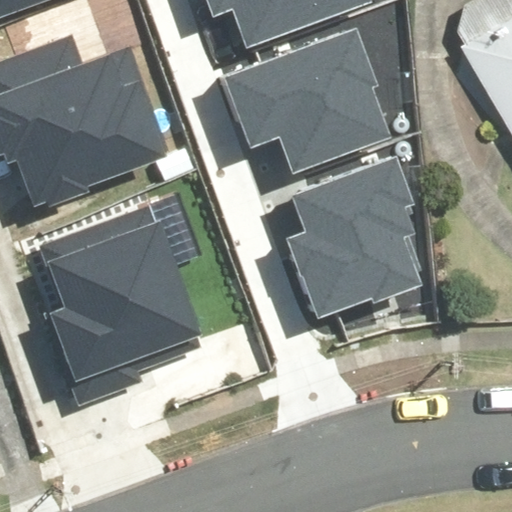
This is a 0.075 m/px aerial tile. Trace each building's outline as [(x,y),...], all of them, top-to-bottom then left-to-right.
[(207,0),(210,6),(229,0),(239,34),(347,0),(207,0)] [(511,0),(470,0),(448,13),(511,121),(511,0)] [(218,69),(242,135),(269,126),(284,168),(393,129),(354,21),(218,69)] [(0,159),(20,152),(34,192),(166,145),(130,46),(90,61),(77,26),(0,53),(0,159)] [(279,225),(308,315),(432,276),(392,153),(288,186),(299,219),(279,225)] [(23,242),(74,386),(209,338),(164,212),(151,217),(145,199),(23,242)]
